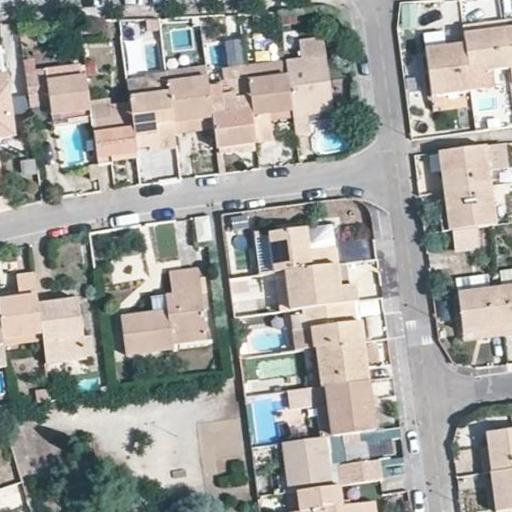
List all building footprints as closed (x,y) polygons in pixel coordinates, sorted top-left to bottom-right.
[(467,71),(507,67),(502,27),(500,21),(480,25),(481,34),(463,36),(465,44),(467,71)] [(511,25),(502,27),(507,67),(511,66),(511,25)] [(300,60),(283,62),(284,75),(288,108),(307,109),(330,101),(328,37),(301,45),(300,60)] [(239,42),(224,43),(227,68),(242,66),(239,42)] [(465,44),(426,48),(431,94),(469,90),(467,71),(465,44)] [(30,116),(92,108),(87,70),(24,78),(30,116)] [(166,75),(129,82),(132,101),(137,145),(143,143),(158,146),(177,145),(175,132),(168,83),(166,75)] [(225,96),(210,98),(213,118),(218,148),(256,143),(249,81),(249,75),(228,78),(228,85),(225,96)] [(284,75),(249,81),(256,143),(272,142),(270,113),(288,108),(284,75)] [(0,195),(1,196),(0,187),(0,135),(15,133),(7,77),(0,77),(0,195)] [(207,78),(168,83),(175,132),(191,133),(188,119),(213,118),(210,98),(207,78)] [(113,119),(93,120),(97,158),(111,160),(112,152),(137,145),(132,101),(109,104),(113,119)] [(504,142),(440,151),(445,191),(491,184),(489,167),(507,165),(504,142)] [(491,184),(445,191),(450,230),(454,229),(457,249),(480,246),(477,226),(496,224),(491,184)] [(275,231),(282,275),(328,268),(342,265),(337,246),(308,249),(306,227),(275,231)] [(282,275),(290,312),(355,301),(355,285),(332,288),(328,268),(282,275)] [(0,316),(0,319),(2,337),(43,331),(38,272),(17,275),(20,301),(0,302),(0,316)] [(167,315),(124,319),(122,359),(178,352),(175,335),(210,337),(201,272),(179,276),(182,295),(165,296),(167,315)] [(511,288),(492,290),(500,335),(511,333),(511,288)] [(492,290),(460,295),(463,330),(482,329),(482,338),(500,335),(492,290)] [(80,300),(41,302),(43,331),(45,361),(82,359),(80,300)] [(355,301),(290,312),(296,348),(320,344),(362,337),(355,301)] [(320,344),(327,391),(369,383),(362,337),(320,344)] [(369,383),(327,391),(334,431),(377,424),(369,383)] [(287,391),(287,411),(314,410),(314,390),(287,391)] [(496,474),(511,472),(511,432),(485,436),(496,474)] [(288,494),(296,493),(326,486),(323,438),(283,440),(288,494)] [(378,461),(340,466),(342,484),(380,480),(378,461)] [(501,510),(511,508),(511,472),(496,474),(501,510)] [(296,493),(297,511),(375,511),(372,501),(342,506),(336,484),(326,486),(296,493)]
